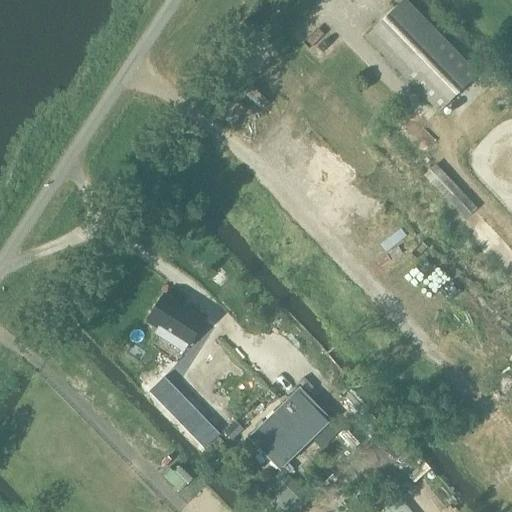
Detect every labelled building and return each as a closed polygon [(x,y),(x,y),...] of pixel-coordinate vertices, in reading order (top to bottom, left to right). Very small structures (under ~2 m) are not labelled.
[(402,0),(366,36),(439,112),(476,76),(403,0),(402,0)] [(338,62),(317,83),(350,118),(373,96),(379,102),(392,89),(370,66),(359,77),(353,77),(338,62)] [(473,211),(432,167),(424,175),(465,219),(473,211)] [(204,320),(163,294),(146,322),(157,330),(155,334),(182,351),(184,347),(186,348),(204,320)] [(149,393),(206,450),(223,434),(167,376),(149,393)] [(249,439),(280,471),(287,463),(294,470),(304,460),(298,453),(330,422),(299,390),(249,439)] [(414,511),(402,496),(382,511),(414,511)]
